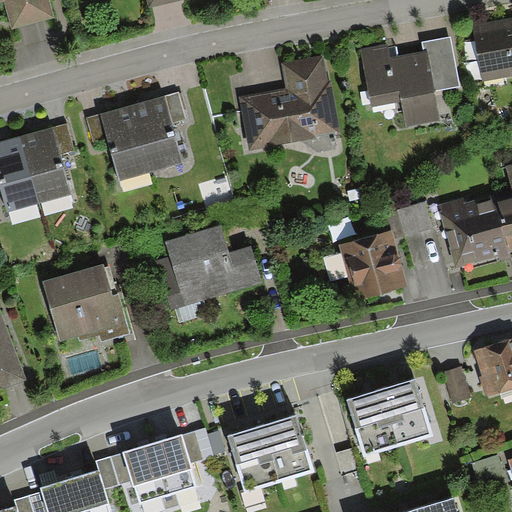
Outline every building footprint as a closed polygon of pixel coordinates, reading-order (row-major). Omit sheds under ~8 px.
[(36,0),(3,0),(11,28),(42,20),(36,0)] [(143,0),(145,9),(175,2),(174,0),(143,0)] [(511,29),(479,37),(490,83),(511,78),(511,29)] [(389,50),(360,56),(372,113),(398,107),(402,127),(433,120),(429,97),(456,92),(446,39),(420,44),(423,56),(392,63),(389,50)] [(288,97),(240,105),(248,150),(330,136),(318,68),(284,73),(288,97)] [(164,96),(134,105),(152,172),(183,163),(164,96)] [(134,105),(101,114),(120,181),(152,172),(134,105)] [(51,128),(21,137),(39,204),(70,195),(51,128)] [(21,137),(0,142),(0,188),(7,213),(39,204),(21,137)] [(511,179),(511,195),(498,200),(511,247),(511,170),(509,171),(511,179)] [(438,217),(455,271),(506,255),(490,201),(438,217)] [(221,225),(166,241),(170,257),(157,261),(171,311),(262,284),(251,246),(229,253),(221,225)] [(400,295),(384,241),(336,255),(353,309),(400,295)] [(98,267),(40,282),(55,342),(113,327),(98,267)] [(511,344),(472,356),(484,400),(511,391),(511,344)] [(465,401),(454,371),(439,376),(450,406),(465,401)] [(414,373),(346,393),(362,450),(430,429),(414,373)] [(295,412),(227,432),(243,489),(311,468),(295,412)] [(182,433),(123,451),(138,503),(197,485),(182,433)] [(493,456),(468,465),(474,484),(499,476),(493,456)] [(111,511),(99,470),(41,487),(48,511),(111,511)] [(455,511),(449,491),(382,511),(455,511)]
